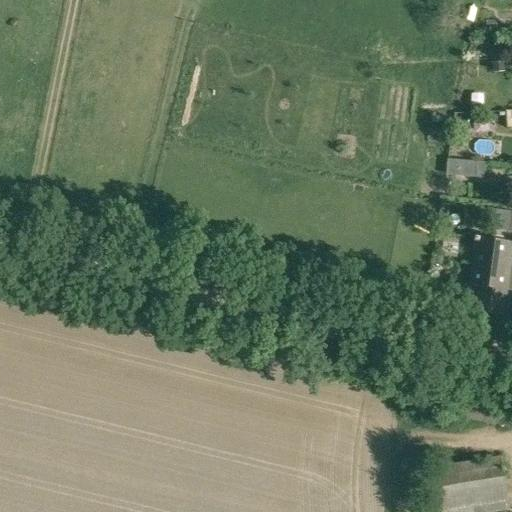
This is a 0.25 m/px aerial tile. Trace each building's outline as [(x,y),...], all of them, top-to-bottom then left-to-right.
[(474,162),(472,178),(483,179),(484,163),(474,162)] [(473,312),(502,315),(505,289),(511,290),(511,259),(509,259),(511,243),(478,239),(478,238),(473,237),(473,242),(474,242),(469,285),(477,286),(473,312)] [(448,414),(463,417),(504,426),(511,395),(470,387),(470,388),(453,385),(448,414)] [(355,388),(353,401),(385,406),(387,393),(355,388)] [(428,511),(498,511),(509,510),(500,457),(421,470),(428,511)]
